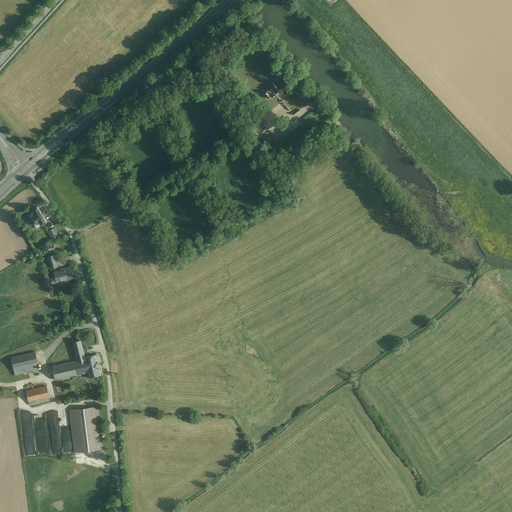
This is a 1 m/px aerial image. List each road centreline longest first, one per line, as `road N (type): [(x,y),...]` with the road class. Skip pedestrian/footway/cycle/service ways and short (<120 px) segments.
road 1 (residential): [(30,178),(71,236),(107,364),(121,511)]
road 2 (primary): [(24,169),(228,0)]
road 3 (track): [(265,127),(70,234)]
